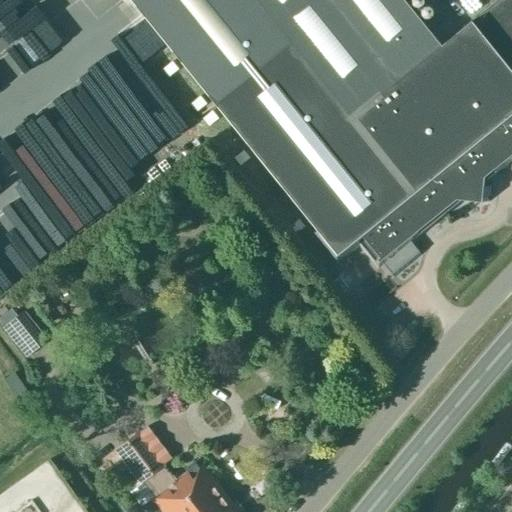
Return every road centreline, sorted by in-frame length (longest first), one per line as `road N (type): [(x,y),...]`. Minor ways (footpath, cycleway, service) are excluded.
road 1 (unclassified): [(306,511),(511,275)]
road 2 (trunk): [(367,511),(511,341)]
road 3 (unknown): [(459,333),(440,321),(430,300),(430,263),(485,232),(511,202)]
